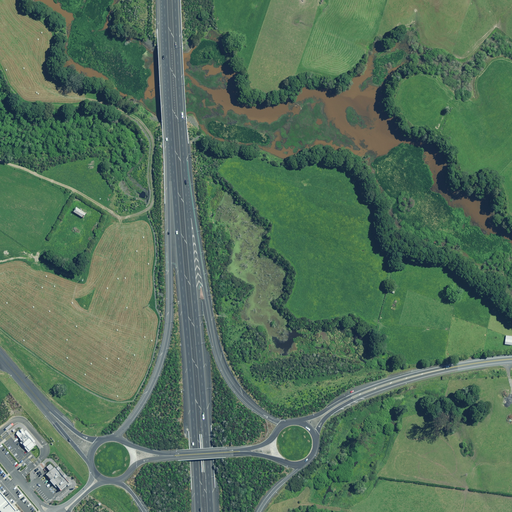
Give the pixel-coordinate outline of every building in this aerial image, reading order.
[(86,213),(76,207),(74,212),(83,218),(86,213)] [(96,272),(97,270),(92,269),(92,270),(89,269),(88,273),(90,274),(89,277),(94,278),(94,276),(96,277),(97,272),(96,272)] [(36,444),(22,428),(15,434),(29,450),(36,444)] [(54,467),(51,464),(47,467),(50,471),(47,474),(51,479),(50,480),(54,485),(56,484),(61,490),(69,483),(55,466),(54,467)] [(0,510),(1,511),(20,511),(15,505),(13,506),(3,495),(0,497),(0,510)]
